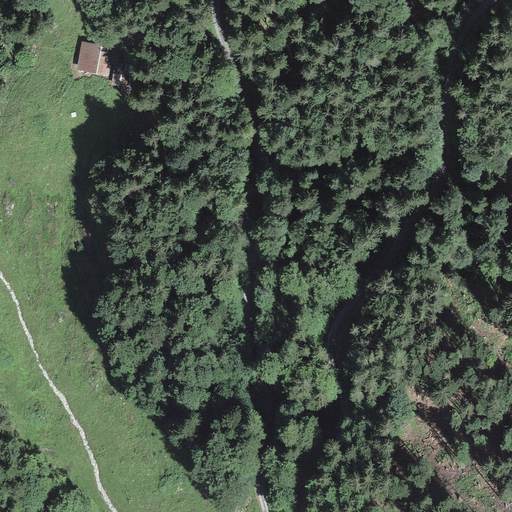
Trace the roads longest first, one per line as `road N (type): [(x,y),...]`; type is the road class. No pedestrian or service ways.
road 1 (track): [(296,511),(305,461),(345,421),(330,355),(333,328),(432,199),(445,155),(449,78),(460,41),(491,0)]
road 2 (track): [(216,0),(223,43),(261,142),(260,178),(246,207),(253,266),(247,318),(267,411),(257,468),(267,511)]
